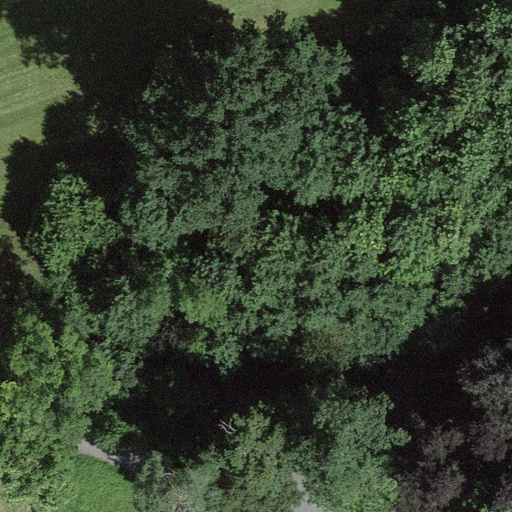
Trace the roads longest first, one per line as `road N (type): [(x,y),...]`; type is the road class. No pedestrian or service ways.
road 1 (track): [(0,407),(203,489),(272,490),(330,474),(511,475)]
road 2 (unclassified): [(511,280),(353,440),(318,511)]
